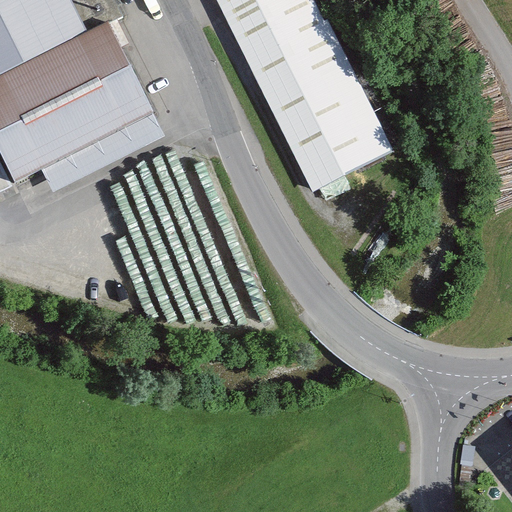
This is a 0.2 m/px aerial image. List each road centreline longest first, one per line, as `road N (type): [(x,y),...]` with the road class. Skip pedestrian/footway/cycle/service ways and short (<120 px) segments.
road 1 (unclassified): [(448,376),(370,340),(308,281),(257,203),(172,0)]
road 2 (unclassified): [(440,511),(438,431),(448,376)]
